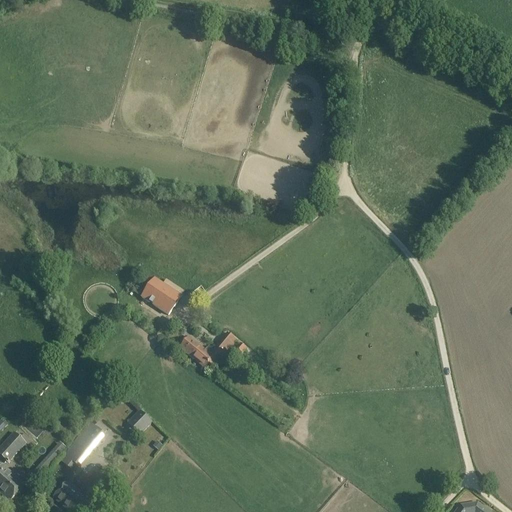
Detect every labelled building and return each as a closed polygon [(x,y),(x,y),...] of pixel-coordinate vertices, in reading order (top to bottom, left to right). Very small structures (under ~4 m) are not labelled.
[(147,274),(132,293),(141,299),(169,318),(183,298),(182,297),(164,285),(155,279),(155,280),(147,274)] [(116,304),(116,303),(116,300),(115,298),(114,295),(112,293),(109,290),(107,289),(103,288),(101,288),(98,288),(95,289),(92,290),(90,292),(87,295),(86,298),(85,300),(85,303),(85,307),(86,309),(87,312),(89,315),(92,316),(94,318),(97,319),(100,319),(103,319),(106,318),(108,317),(111,315),(113,313),(115,310),(116,307),(116,304)] [(206,352),(190,339),(180,349),(204,369),(209,364),(213,368),(227,352),(236,341),(228,334),(213,352),(208,349),(206,352)] [(247,349),(240,343),(236,348),(243,354),(247,349)] [(140,412),(127,425),(141,437),(153,424),(140,412)] [(65,456),(75,465),(80,469),(90,458),(89,458),(97,448),(98,448),(107,437),(90,423),(73,445),(74,445),(65,456)] [(15,433),(0,449),(0,456),(9,465),(27,445),(15,433)] [(154,448),(158,452),(162,447),(158,444),(154,448)] [(43,474),(60,455),(55,451),(50,457),(51,458),(39,470),(43,474)] [(25,487),(3,467),(0,469),(0,492),(11,503),(25,487)] [(78,496),(79,494),(66,484),(54,499),(69,511),(87,511),(93,506),(85,499),(83,500),(78,496)] [(491,511),(478,502),(460,506),(455,511),(491,511)]
